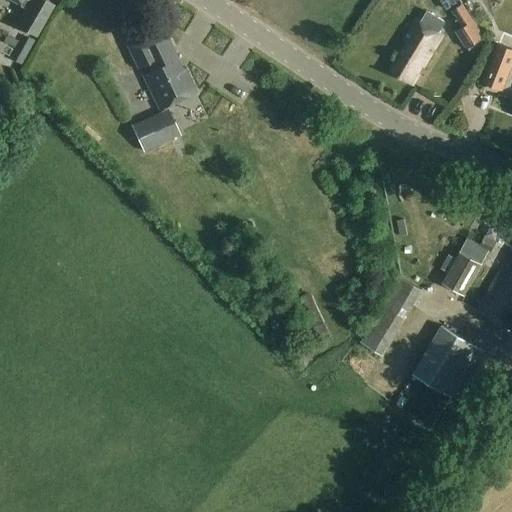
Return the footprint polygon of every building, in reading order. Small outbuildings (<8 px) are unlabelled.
[(10,0),(26,8),(17,26),(37,37),(54,5),(44,0),(10,0)] [(455,0),(440,0),(447,11),(458,4),(455,0)] [(452,11),(463,27),(456,32),(468,49),(484,38),(462,4),(452,11)] [(408,43),(391,72),(412,84),(432,52),(429,50),(431,47),(434,49),(443,34),(439,32),(445,22),(427,11),(421,21),(415,18),(402,40),(408,43)] [(182,68),(164,31),(145,40),(143,38),(127,46),(138,68),(148,63),(151,70),(142,75),(159,109),(195,92),(183,67),(182,68)] [(9,36),(4,44),(10,48),(15,39),(9,36)] [(511,48),(498,43),(483,81),(502,89),(511,64),(511,48)] [(448,94),(469,101),(484,60),(464,52),(448,94)] [(132,126),(143,151),(180,134),(169,110),(132,126)] [(404,220),(396,221),(399,236),(407,235),(404,220)] [(203,246),(218,238),(212,227),(197,235),(203,246)] [(490,251),(496,242),(485,235),(479,244),(490,251)] [(511,247),(477,310),(511,329),(511,247)] [(459,251),(441,283),(464,296),(482,264),(459,251)] [(400,277),(391,292),(413,305),(422,290),(400,277)] [(381,309),(402,322),(413,305),(391,292),(381,309)] [(402,322),(381,309),(361,342),(382,355),(402,322)] [(442,326),(413,374),(453,398),(482,349),(442,326)] [(355,371),(345,387),(353,392),(363,376),(355,371)]
